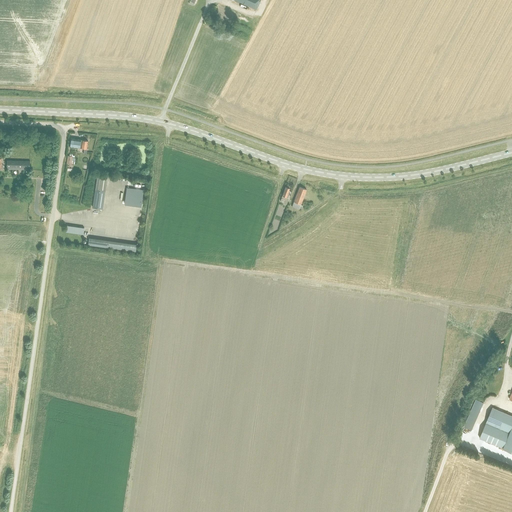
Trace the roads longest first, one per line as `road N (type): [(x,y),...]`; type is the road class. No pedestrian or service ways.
road 1 (unclassified): [(11,511),(63,128)]
road 2 (secondary): [(511,153),(410,176),(337,176),(160,122)]
road 3 (secondary): [(160,122),(0,109)]
